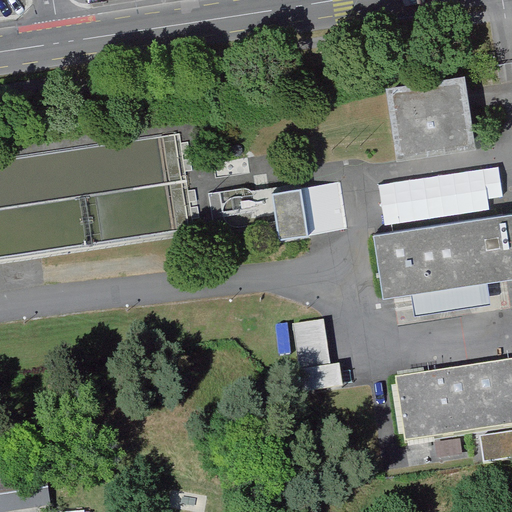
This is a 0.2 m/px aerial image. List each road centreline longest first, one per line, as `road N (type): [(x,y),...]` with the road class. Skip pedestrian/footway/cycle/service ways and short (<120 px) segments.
road 1 (primary): [(0,51),(311,0)]
road 2 (unknown): [(339,277),(370,227),(424,195),(511,162)]
